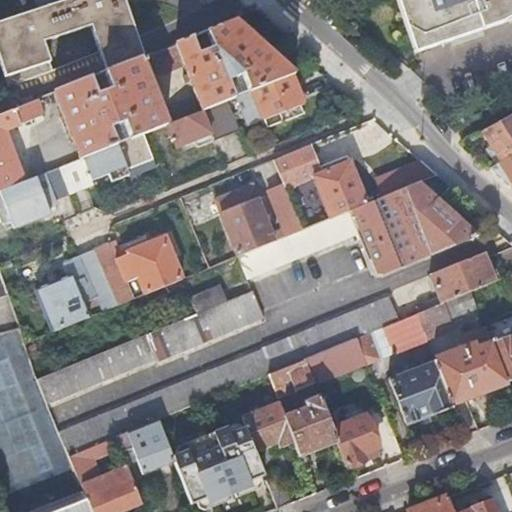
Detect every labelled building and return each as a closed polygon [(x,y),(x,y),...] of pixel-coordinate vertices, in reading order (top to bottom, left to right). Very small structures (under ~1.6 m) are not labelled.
[(70,0),(39,10),(0,23),(0,54),(8,74),(52,59),(44,35),(87,19),(107,72),(140,59),(146,57),(124,0),(73,0),(72,1),(71,0),(70,0)] [(35,0),(39,10),(70,0),(71,0),(72,1),(73,0),(35,0)] [(511,0),(397,0),(414,52),(511,19),(511,0)] [(289,76),(294,74),(235,22),(206,33),(212,50),(199,55),(192,38),(152,54),(160,74),(183,66),(201,111),(225,101),(234,98),(228,82),(242,76),(249,92),(289,76)] [(142,135),(166,125),(167,125),(140,59),(107,72),(103,73),(110,90),(97,95),(90,79),(53,93),(79,160),(116,145),(110,128),(123,123),(129,140),(142,135)] [(304,114),(289,76),(249,92),(237,97),(244,116),(248,126),(262,121),(266,129),(304,114)] [(438,92),(434,95),(443,102),(449,101),(438,92)] [(225,101),(233,120),(244,116),(237,97),(234,98),(225,101)] [(210,136),(235,127),(233,120),(225,101),(201,111),(167,125),(166,125),(175,148),(192,141),(194,145),(198,147),(209,142),(210,136)] [(0,191),(23,182),(4,131),(39,117),(32,103),(0,115),(0,191)] [(511,113),(480,132),(489,147),(498,162),(511,153),(511,113)] [(110,182),(154,166),(142,135),(129,140),(116,145),(79,160),(58,168),(68,195),(92,185),(91,181),(107,174),(110,182)] [(273,160),(283,184),(284,188),(312,177),(329,219),(348,211),(366,204),(349,162),(345,164),(322,173),(320,168),(310,145),(273,160)] [(484,150),(494,166),(499,163),(498,162),(489,147),(484,150)] [(494,166),(489,169),(511,190),(511,153),(498,162),(499,163),(494,166)] [(343,159),(320,168),(322,173),(345,164),(343,159)] [(396,172),(402,189),(436,175),(421,162),(396,172)] [(45,204),(68,195),(58,168),(23,182),(0,191),(0,217),(3,224),(9,223),(12,229),(49,215),(45,204)] [(373,275),(380,276),(423,258),(424,262),(479,239),(429,194),(448,186),(436,175),(402,189),(366,204),(348,211),(358,235),(371,269),(373,275)] [(214,201),(236,256),(301,230),(295,214),(284,188),(283,184),(267,191),(283,230),(271,235),(264,217),(269,215),(262,198),(257,199),(252,186),(214,201)] [(236,256),(246,280),(358,235),(348,211),(329,219),(310,226),(301,230),(236,256)] [(295,214),(301,230),(310,226),(304,211),(295,214)] [(114,241),(94,249),(116,305),(132,299),(126,282),(137,278),(144,294),(181,279),(172,255),(176,253),(171,236),(165,238),(165,237),(127,252),(128,254),(120,257),(114,241)] [(34,289),(51,332),(88,317),(83,304),(95,299),(101,312),(116,305),(94,249),(73,257),(62,261),(67,276),(34,289)] [(429,275),(441,304),(470,292),(494,282),(484,258),(482,254),(429,275)] [(195,315),(226,302),(219,286),(188,299),(195,315)] [(37,378),(46,402),(153,359),(154,361),(262,318),(251,292),(226,302),(195,315),(37,378)] [(441,304),(416,314),(426,340),(453,329),(452,326),(479,315),(470,292),(441,304)] [(388,298),(59,432),(69,456),(115,437),(157,420),(268,374),(304,360),(356,338),(356,339),(398,322),(388,298)] [(416,314),(398,322),(356,339),(367,366),(367,367),(394,357),(393,355),(409,347),(427,342),(426,340),(416,314)] [(511,319),(485,329),(506,383),(511,380),(511,319)] [(485,329),(484,328),(459,337),(464,349),(434,361),(433,361),(450,404),(452,404),(506,383),(485,329)] [(367,366),(356,339),(356,338),(304,360),(313,384),(314,386),(367,366)] [(313,384),(304,360),(268,374),(277,399),(313,384)] [(405,426),(453,408),(452,404),(450,404),(433,361),(387,379),(405,426)] [(331,430),(317,396),(302,402),(304,408),(283,416),(294,443),(299,458),(336,444),(331,430)] [(279,403),(241,418),(246,429),(255,453),(277,444),(279,449),(294,443),(283,416),(279,403)] [(336,444),(345,468),(365,460),(363,455),(377,449),(362,410),(344,417),(346,424),(331,430),(336,444)] [(163,435),(157,420),(115,437),(119,448),(121,453),(126,451),(128,456),(134,454),(142,475),(173,463),(171,457),(163,435)] [(255,453),(246,429),(231,434),(228,428),(214,433),(217,440),(171,457),(173,463),(190,506),(265,477),(255,453)] [(115,437),(69,456),(74,467),(119,448),(115,437)] [(363,455),(365,460),(379,455),(377,449),(363,455)] [(126,467),(81,485),(84,492),(92,511),(117,511),(140,503),(126,467)] [(266,480),(277,509),(290,504),(280,475),(266,480)] [(92,511),(84,492),(83,493),(33,511),(92,511)] [(452,511),(447,497),(408,511),(407,511),(452,511)] [(470,510),(466,511),(493,511),(490,502),(471,509),(470,510)]
